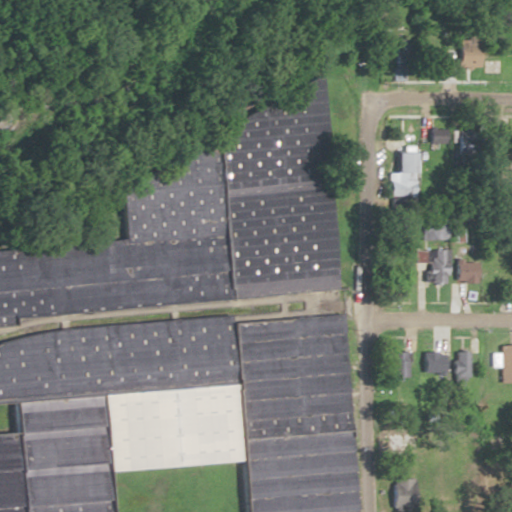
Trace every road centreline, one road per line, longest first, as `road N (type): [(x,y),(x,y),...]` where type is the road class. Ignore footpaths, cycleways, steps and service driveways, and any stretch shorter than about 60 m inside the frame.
road 1 (residential): [(366,511),(362,129),(367,114),(398,103)]
road 2 (residential): [(511,322),(363,318)]
